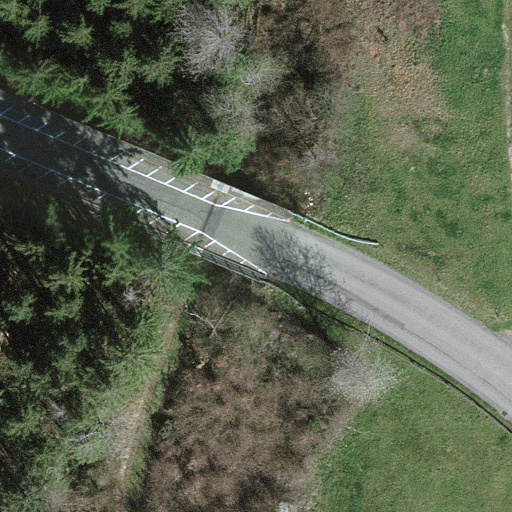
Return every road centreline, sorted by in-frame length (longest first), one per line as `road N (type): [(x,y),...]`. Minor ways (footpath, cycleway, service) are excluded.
road 1 (unclassified): [(511,387),(426,324),(287,252),(0,130)]
road 2 (track): [(377,299),(393,259),(393,233),(361,55),(333,0)]
